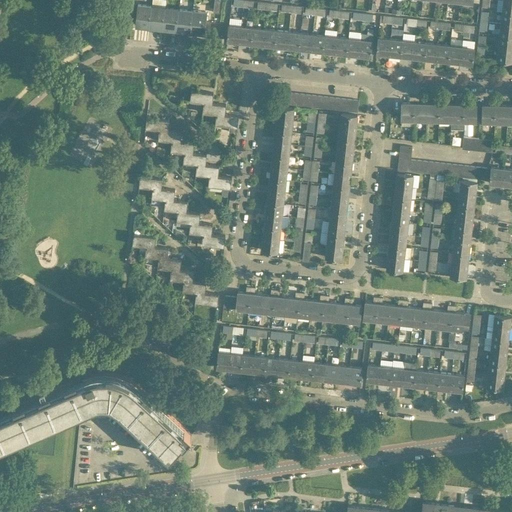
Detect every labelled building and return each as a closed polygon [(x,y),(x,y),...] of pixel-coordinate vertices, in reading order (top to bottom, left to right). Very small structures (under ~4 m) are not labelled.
[(511,0),(503,0),(502,11),(511,11),(511,0)] [(135,24),(149,26),(152,5),(138,4),(135,24)] [(149,26),(163,27),(166,7),(152,5),(149,26)] [(163,27),(177,29),(179,8),(166,7),(163,27)] [(177,29),(191,30),(193,10),(179,8),(177,29)] [(193,10),(191,30),(205,32),(207,11),(193,10)] [(511,11),(502,11),(501,23),(511,24),(511,11)] [(511,24),(501,23),(500,35),(511,36),(511,24)] [(227,40),(239,42),(241,26),(229,24),(227,40)] [(239,42),(251,43),(253,27),(241,26),(239,42)] [(251,43),(263,44),(265,28),(253,27),(251,43)] [(263,44),(275,46),(277,30),(265,28),(263,44)] [(324,37),(323,51),(334,52),(336,36),(337,30),(325,29),(324,35),(324,37)] [(275,46),(287,47),(288,31),(277,30),(275,46)] [(287,47),(299,48),(300,32),(288,31),(287,47)] [(299,48),(311,50),(312,33),(300,32),(299,48)] [(311,50),(323,51),(324,35),(312,33),(311,50)] [(360,41),(358,55),(371,56),(372,46),(372,40),(373,34),(361,33),(360,39),(360,41)] [(511,36),(500,35),(498,47),(511,48),(511,36)] [(334,52),(346,53),(348,37),(336,36),(334,52)] [(346,53),(358,55),(360,39),(348,37),(346,53)] [(376,53),(389,54),(390,38),(378,37),(376,53)] [(389,54),(401,55),(402,39),(390,38),(389,54)] [(401,55),(412,57),(414,41),(402,39),(401,55)] [(412,57),(424,58),(426,42),(414,41),(412,57)] [(424,58),(436,59),(438,43),(426,42),(424,58)] [(436,59),(448,61),(450,45),(438,43),(436,59)] [(448,61),(460,62),(462,46),(450,45),(448,61)] [(462,46),(460,62),(472,63),(474,47),(462,46)] [(511,48),(498,47),(497,59),(511,60),(511,48)] [(190,100),(203,102),(212,103),(213,92),(191,90),(190,100)] [(401,119),(414,120),(414,96),(410,96),(410,102),(402,102),(401,119)] [(414,120),(426,120),(427,102),(419,102),(419,96),(414,96),(414,120)] [(426,120),(438,120),(439,97),(435,97),(435,103),(427,102),(426,120)] [(438,120),(451,121),(451,103),(443,103),(443,97),(439,97),(438,120)] [(451,121),(464,121),(464,97),(460,97),(459,103),(451,103),(451,121)] [(464,97),(464,121),(476,121),(477,104),(468,104),(469,98),(464,97)] [(482,121),(494,122),(495,98),(490,98),(490,104),(482,104),(482,121)] [(494,122),(507,122),(507,105),(500,104),(500,98),(495,98),(494,122)] [(202,111),(216,113),(225,114),(226,104),(212,103),(203,102),(202,111)] [(277,105),(276,118),(292,120),(293,107),(277,105)] [(316,112),(308,111),(307,122),(315,122),(316,112)] [(341,112),(339,125),(356,127),(357,114),(341,112)] [(225,114),(216,113),(215,123),(230,125),(236,126),(237,126),(239,115),(225,114)] [(318,113),(317,122),(325,123),(326,113),(318,113)] [(145,127),(159,129),(159,128),(168,129),(169,119),(147,117),(145,127)] [(276,118),(275,130),(291,132),(292,120),(276,118)] [(315,122),(307,122),(306,131),(314,132),(315,122)] [(317,122),(316,132),(324,133),(325,123),(317,122)] [(339,125),(338,137),(355,139),(356,127),(339,125)] [(158,138),(171,140),(180,141),(181,131),(168,129),(159,128),(159,129),(158,138)] [(275,130),(273,142),(289,144),(291,132),(275,130)] [(314,135),(306,134),(305,145),(312,146),(314,135)] [(316,136),(315,146),(322,147),(323,137),(316,136)] [(338,137),(337,149),(353,151),(355,139),(338,137)] [(170,150),(184,151),(193,152),(194,142),(180,141),(171,140),(170,150)] [(273,142),(272,153),(288,155),(289,144),(273,142)] [(496,144),(495,151),(505,152),(506,145),(496,144)] [(312,146),(305,145),(303,155),(311,156),(312,146)] [(315,146),(314,156),(321,157),(322,147),(315,146)] [(337,149),(336,160),(352,162),(353,151),(337,149)] [(183,161),(197,163),(205,164),(207,154),(193,152),(184,151),(183,161)] [(272,153),(271,166),(287,167),(288,155),(272,153)] [(305,159),(304,169),(311,170),(312,160),(310,159),(305,159)] [(312,160),(311,170),(318,170),(319,160),(314,160),(312,160)] [(336,160),(334,173),(351,174),(352,162),(336,160)] [(195,173),(209,174),(218,175),(219,165),(205,164),(197,163),(195,173)] [(271,166),(269,178),(285,179),(287,167),(271,166)] [(489,183),(501,184),(503,168),(491,166),(489,183)] [(501,184),(511,185),(511,168),(503,168),(501,184)] [(304,169),(303,179),(308,180),(310,180),(311,170),(304,169)] [(311,170),(310,180),(311,180),(317,181),(318,170),(311,170)] [(397,172),(396,185),(412,187),(413,174),(397,172)] [(334,173),(333,185),(349,186),(351,174),(334,173)] [(429,178),(428,189),(436,189),(437,179),(437,174),(433,173),(431,173),(430,178),(429,178)] [(218,175),(209,174),(208,184),(223,186),(228,187),(231,187),(232,176),(218,175)] [(139,185),(153,187),(161,188),(161,187),(162,178),(140,175),(139,185)] [(269,178),(268,190),(284,191),(285,179),(269,178)] [(436,189),(443,190),(444,180),(437,179),(436,189)] [(454,179),(453,191),(459,192),(475,193),(477,181),(467,180),(462,180),(461,179),(454,179)] [(300,183),(299,193),(307,194),(308,184),(300,183)] [(310,184),(309,194),(317,195),(318,185),(311,184),(310,184)] [(333,185),(332,196),(348,198),(349,186),(333,185)] [(396,185),(395,196),(411,198),(412,187),(396,185)] [(151,196),(165,198),(174,199),(175,189),(161,187),(161,188),(153,187),(151,196)] [(435,199),(436,189),(428,189),(427,198),(435,199)] [(435,199),(442,200),(443,190),(436,189),(435,199)] [(268,190),(267,201),(283,203),(284,191),(268,190)] [(459,192),(458,203),(474,205),(475,193),(459,192)] [(299,193),(298,203),(305,203),(306,203),(307,194),(299,193)] [(309,194),(308,204),(309,204),(316,205),(317,195),(309,194)] [(332,196),(331,208),(346,210),(348,198),(332,196)] [(395,196),(393,208),(409,210),(411,198),(395,196)] [(164,208),(178,210),(186,210),(187,200),(174,199),(165,198),(164,208)] [(267,201),(265,213),(281,215),(283,203),(267,201)] [(432,212),(433,203),(425,202),(424,211),(432,212)] [(443,204),(435,203),(434,213),(442,214),(443,204)] [(458,203),(457,215),(473,217),(474,205),(458,203)] [(305,207),(298,206),(296,217),(304,217),(305,207)] [(307,208),(306,218),(314,218),(315,208),(307,208)] [(331,208),(329,220),(345,222),(346,210),(331,208)] [(393,208),(392,220),(408,222),(409,210),(393,208)] [(177,219),(190,221),(199,222),(200,212),(186,210),(178,210),(177,219)] [(424,211),(423,222),(430,222),(431,222),(432,212),(424,211)] [(265,213),(264,225),(280,227),(288,227),(289,216),(281,215),(265,213)] [(434,213),(433,223),(441,224),(442,214),(434,213)] [(457,215),(455,227),(471,229),(473,217),(457,215)] [(304,217),(296,217),(295,227),(303,228),(304,217)] [(306,218),(305,228),(313,228),(314,218),(306,218)] [(322,219),(321,231),(328,232),(344,234),(345,222),(329,220),(322,219)] [(392,220),(391,232),(407,234),(408,222),(392,220)] [(189,231),(203,233),(211,234),(211,233),(212,223),(199,222),(190,221),(189,231)] [(264,225),(263,237),(279,239),(280,227),(264,225)] [(430,226),(423,226),(421,236),(429,237),(430,226)] [(440,228),(432,227),(431,237),(439,237),(440,228)] [(455,227),(454,239),(470,241),(471,229),(455,227)] [(175,228),(175,234),(180,239),(185,234),(180,230),(175,228)] [(296,230),(294,241),(301,241),(302,231),(296,230)] [(305,231),(304,242),(311,243),(312,232),(305,231)] [(321,231),(320,243),(327,244),(342,246),(344,234),(328,232),(321,231)] [(391,232),(389,244),(405,246),(407,234),(391,232)] [(134,233),(132,244),(140,245),(139,254),(145,255),(146,245),(155,246),(156,236),(134,233)] [(211,234),(203,233),(202,243),(224,245),(225,235),(211,233),(211,234)] [(429,237),(421,236),(420,246),(428,246),(429,237)] [(279,239),(263,237),(261,249),(277,251),(279,239)] [(439,237),(431,237),(430,247),(438,248),(439,237)] [(454,239),(453,251),(469,253),(470,241),(454,239)] [(301,241),(294,241),(293,252),(300,252),(301,241)] [(311,243),(304,242),(302,259),(309,260),(311,243)] [(342,246),(327,244),(325,256),(341,258),(342,246)] [(389,244),(388,256),(404,258),(410,259),(412,247),(405,246),(389,244)] [(145,255),(159,257),(167,258),(168,248),(154,246),(146,245),(145,255)] [(453,251),(451,263),(467,265),(469,253),(453,251)] [(404,258),(388,256),(386,268),(403,270),(404,258)] [(158,266),(171,268),(180,269),(181,259),(167,258),(159,257),(158,266)] [(467,265),(451,263),(450,275),(466,277),(467,265)] [(170,278),(183,279),(192,281),(193,271),(180,269),(171,268),(170,278)] [(182,289),(196,291),(205,292),(206,282),(192,281),(183,279),(182,289)] [(237,295),(235,308),(248,309),(251,286),(246,285),(246,291),(237,290),(237,295)] [(248,309),(260,310),(262,293),(254,292),(255,286),(251,286),(248,309)] [(260,310),(272,312),(275,289),(271,288),(270,294),(262,293),(260,310)] [(272,312),(285,313),(287,296),(279,295),(279,289),(275,289),(272,312)] [(205,292),(196,291),(195,301),(217,303),(219,293),(205,292)] [(285,313),(298,315),(301,292),(296,291),(296,297),(287,296),(285,313)] [(298,315),(310,316),(312,299),(304,298),(305,292),(301,292),(298,315)] [(310,316),(323,318),(325,295),(321,294),(320,300),(312,299),(310,316)] [(323,318),(335,319),(337,302),(329,301),(329,295),(325,295),(323,318)] [(363,318),(376,320),(378,297),(374,296),(373,302),(365,301),(363,318)] [(335,319),(347,320),(349,297),(345,297),(344,303),(337,302),(335,319)] [(349,297),(347,320),(360,322),(362,304),(353,304),(354,298),(349,297)] [(376,320),(388,321),(390,304),(382,303),(383,297),(378,297),(376,320)] [(388,321),(400,323),(403,299),(399,299),(398,305),(390,304),(388,321)] [(400,323),(413,324),(415,307),(407,306),(407,300),(403,299),(400,323)] [(413,324),(425,325),(428,302),(423,302),(423,307),(415,307),(413,324)] [(425,325),(437,327),(439,309),(431,308),(432,302),(428,302),(425,325)] [(437,327),(450,328),(452,305),(448,304),(447,310),(439,309),(437,327)] [(452,305),(450,328),(460,329),(461,329),(469,330),(469,325),(470,323),(471,313),(456,311),(457,305),(452,305)] [(495,313),(494,326),(510,328),(511,315),(495,313)] [(494,326),(492,337),(508,339),(510,328),(494,326)] [(257,329),(247,328),(246,335),(256,336),(257,329)] [(267,330),(257,329),(256,336),(266,337),(267,330)] [(281,331),(271,330),(270,338),(280,339),(281,331)] [(291,333),(281,331),(280,339),(290,340),(291,333)] [(492,337),(491,350),(507,351),(508,339),(492,337)] [(373,341),(372,348),(382,349),(383,342),(373,341)] [(449,341),(449,347),(466,349),(467,344),(455,343),(455,342),(454,341),(449,341)] [(383,342),(382,349),(392,351),(393,344),(383,342)] [(397,344),(396,351),(406,352),(407,345),(397,344)] [(407,345),(406,352),(415,353),(416,346),(407,345)] [(421,347),(420,354),(430,355),(431,348),(421,347)] [(431,348),(430,355),(439,356),(440,349),(431,348)] [(445,349),(444,356),(454,357),(455,351),(445,349)] [(216,366),(228,368),(230,352),(218,350),(216,366)] [(491,350),(490,361),(506,363),(507,351),(491,350)] [(228,368),(241,369),(242,353),(230,352),(228,368)] [(241,369),(252,371),(254,354),(242,353),(241,369)] [(252,371),(264,372),(266,356),(254,354),(252,371)] [(264,372),(276,373),(278,357),(266,356),(264,372)] [(276,373),(288,374),(290,358),(278,357),(276,373)] [(288,374),(300,376),(302,360),(290,358),(288,374)] [(380,364),(378,380),(390,382),(392,366),(393,360),(381,359),(380,364)] [(392,366),(390,382),(402,383),(404,367),(404,361),(393,359),(393,360),(392,366)] [(300,376),(312,377),(314,361),(302,360),(300,376)] [(312,377),(324,378),(326,362),(314,361),(312,377)] [(490,361),(488,373),(504,375),(506,363),(490,361)] [(324,378),(336,380),(338,364),(326,362),(324,378)] [(366,379),(378,380),(380,364),(368,363),(366,379)] [(336,380),(348,381),(350,365),(338,364),(336,380)] [(350,365),(348,381),(360,382),(362,366),(350,365)] [(402,383),(414,384),(416,369),(404,367),(402,383)] [(414,384),(427,386),(428,370),(416,369),(414,384)] [(427,386),(438,387),(440,371),(428,370),(427,386)] [(438,387),(451,388),(452,373),(440,371),(438,387)] [(0,446),(86,409),(96,405),(101,403),(102,403),(103,403),(105,403),(107,403),(109,404),(110,404),(112,405),(114,406),(115,407),(117,408),(119,410),(169,456),(191,433),(138,385),(134,381),(130,379),(126,376),(121,374),(117,373),(112,372),(107,372),(102,372),(97,372),(91,373),(87,374),(83,376),(0,412),(0,446)] [(452,373),(451,388),(462,390),(464,374),(452,373)] [(504,375),(488,373),(487,385),(503,387),(504,375)] [(423,501),(421,511),(434,511),(435,503),(423,502),(423,501)] [(446,511),(447,504),(435,503),(434,511),(446,511)]
